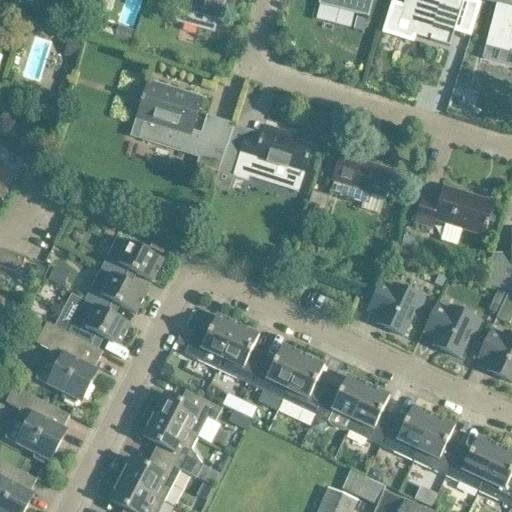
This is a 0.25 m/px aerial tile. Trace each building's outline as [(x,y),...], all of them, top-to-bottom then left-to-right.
[(188,0),(187,6),(183,5),(178,7),(175,19),(178,23),(215,33),(215,32),(214,32),(218,16),(220,16),(224,0),(188,0)] [(368,17),(371,0),(320,0),(319,5),(368,17)] [(417,0),(407,33),(449,47),(463,0),(417,0)] [(486,48),(483,60),(511,67),(511,9),(497,5),(486,48)] [(69,41),(65,57),(77,60),(81,43),(69,41)] [(199,178),(215,183),(218,174),(227,146),(207,140),(207,139),(206,139),(206,140),(191,135),(202,100),(148,83),(143,99),(142,99),(141,103),(142,104),(137,120),(145,122),(139,139),(200,158),(198,167),(202,169),(199,178)] [(298,193),(312,148),(285,139),(286,135),(264,128),(260,142),(232,132),(219,174),(218,174),(215,183),(214,187),(228,192),(233,178),(249,183),(250,179),(298,193)] [(391,172),(341,156),(330,195),(369,205),(371,195),(383,198),(385,191),(388,191),(389,188),(386,188),(391,172)] [(0,196),(4,199),(18,177),(0,165),(0,196)] [(423,200),(415,224),(432,229),(434,222),(482,237),(485,227),(486,228),(488,223),(486,223),(493,203),(492,203),(491,206),(469,200),(470,196),(445,189),(440,205),(423,200)] [(313,193),(309,205),(302,228),(313,231),(320,210),(325,212),(329,198),(313,193)] [(94,216),(97,210),(88,205),(85,212),(94,216)] [(117,239),(101,270),(124,282),(130,272),(153,284),(164,263),(146,254),(148,250),(132,242),(132,243),(131,246),(117,239)] [(0,268),(14,273),(23,268),(25,260),(0,251),(0,268)] [(267,265),(286,272),(290,260),(271,253),(267,265)] [(511,257),(493,257),(486,287),(511,293),(511,257)] [(37,266),(34,276),(43,278),(46,269),(37,266)] [(47,283),(62,290),(69,275),(55,268),(47,283)] [(147,294),(124,282),(101,270),(84,302),(108,314),(113,304),(136,316),(147,294)] [(367,312),(380,318),(376,325),(404,338),(413,317),(416,318),(425,301),(394,287),(393,290),(380,284),(367,312)] [(505,296),(498,293),(496,297),(499,300),(503,302),(505,296)] [(511,319),(511,295),(509,295),(496,319),(509,325),(511,319)] [(131,326),(108,314),(84,302),(67,335),(92,348),(93,346),(92,345),(96,336),(120,348),(131,326)] [(423,334),(436,339),(432,347),(460,360),(470,339),(473,340),(481,323),(450,309),(449,311),(436,306),(423,334)] [(217,372),(238,327),(217,317),(207,338),(197,334),(197,333),(195,332),(184,356),(217,372)] [(92,348),(67,335),(47,325),(36,345),(50,352),(36,380),(65,395),(65,401),(74,405),(79,402),(81,404),(92,383),(89,381),(103,354),(92,348)] [(250,387),(261,364),(249,358),(259,337),(238,327),(217,372),(250,387)] [(477,358),(490,365),(487,372),(511,384),(511,337),(504,334),(503,337),(491,331),(477,358)] [(282,402),(303,357),(282,347),(272,369),(261,364),(250,387),(282,402)] [(315,417),(326,394),(314,389),(325,367),(303,357),(282,402),(315,417)] [(353,422),(369,388),(347,378),(337,400),(326,394),(315,417),(347,432),(352,422),(353,422)] [(0,381),(0,401),(5,404),(14,388),(0,381)] [(14,388),(5,404),(19,411),(15,420),(26,426),(16,446),(34,455),(34,460),(43,465),(48,462),(51,463),(62,442),(58,440),(63,430),(70,417),(14,388)] [(380,419),(390,398),(369,388),(353,422),(352,422),(347,432),(380,448),(391,425),(380,419)] [(215,424),(222,411),(190,394),(184,406),(164,396),(160,404),(158,403),(151,416),(197,440),(208,420),(215,424)] [(230,414),(261,424),(265,412),(234,401),(230,414)] [(413,463),(434,418),(413,408),(403,430),(391,425),(380,448),(413,463)] [(191,451),(197,440),(151,416),(145,429),(147,430),(142,438),(162,448),(157,457),(182,470),(180,472),(196,480),(203,468),(191,451)] [(446,478),(456,455),(445,450),(455,428),(434,418),(413,463),(446,478)] [(237,429),(245,434),(250,423),(242,419),(237,429)] [(478,493),(499,449),(478,439),(468,460),(456,455),(446,478),(478,493)] [(511,505),(511,481),(510,480),(511,476),(511,454),(499,449),(478,493),(511,509),(511,505)] [(164,504),(180,472),(182,470),(157,457),(150,470),(131,460),(127,468),(125,467),(118,480),(164,504)] [(0,511),(25,511),(28,506),(25,504),(37,481),(0,462),(0,511)] [(159,511),(164,504),(118,480),(112,492),(114,494),(109,502),(128,511),(159,511)] [(359,481),(352,495),(368,502),(375,489),(359,481)] [(205,484),(199,496),(208,500),(213,489),(205,484)] [(353,511),(358,502),(327,489),(316,511),(353,511)] [(427,511),(386,494),(377,511),(427,511)]
